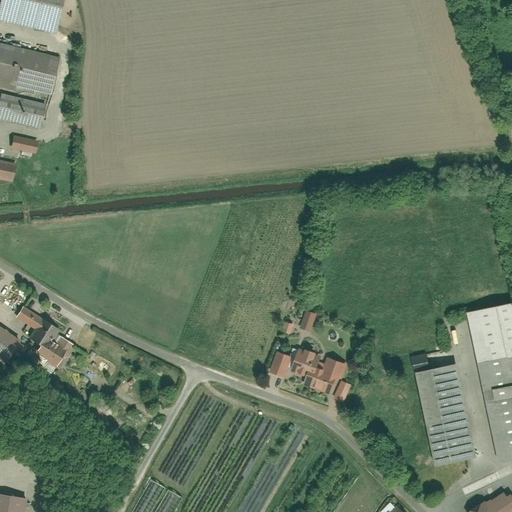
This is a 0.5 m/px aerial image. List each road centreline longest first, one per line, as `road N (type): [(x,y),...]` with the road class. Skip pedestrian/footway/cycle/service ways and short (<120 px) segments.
road 1 (residential): [(423,511),(332,422),(199,370)]
road 2 (residential): [(199,370),(79,315),(0,264)]
road 3 (residential): [(199,370),(119,511)]
